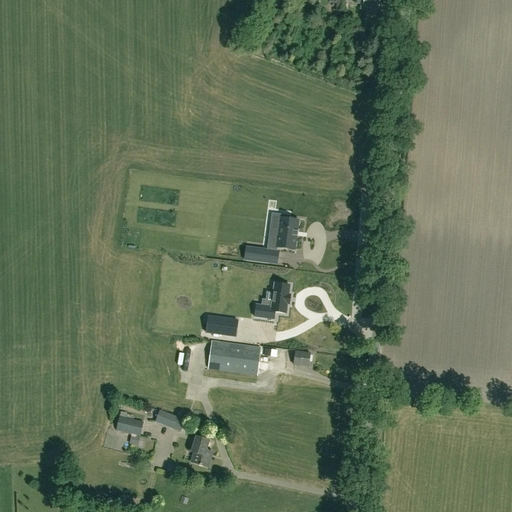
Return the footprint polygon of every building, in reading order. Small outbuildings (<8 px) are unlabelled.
[(347,12),(349,0),(333,0),(333,3),(333,10),(347,12)] [(358,0),(358,3),(362,4),(361,9),(368,10),(367,14),(376,16),(378,6),(380,6),(380,0),(358,0)] [(275,217),(273,229),(279,229),(277,248),(294,250),(296,237),(297,231),(298,221),(289,219),(275,217)] [(246,248),(244,259),(268,263),(270,251),(267,250),(246,248)] [(256,305),(255,317),(274,320),(275,312),(286,313),(287,304),(289,305),(290,295),(288,295),(289,286),(275,284),(273,293),(271,307),(261,306),(256,305)] [(145,292),(141,316),(148,317),(150,301),(166,303),(167,302),(196,307),(197,301),(145,292)] [(208,317),(206,333),(236,337),(238,321),(208,317)] [(290,340),(315,340),(316,330),(290,330),(290,340)] [(212,341),(209,369),(257,376),(261,348),(212,341)] [(296,352),(295,366),(310,368),(312,354),(305,353),(299,352),(296,352)] [(185,421),(161,410),(156,423),(180,432),(185,421)] [(144,422),(120,417),(116,431),(139,437),(144,422)] [(191,442),(191,445),(189,451),(194,453),(191,463),(208,468),(214,452),(206,450),(209,440),(197,437),(195,444),(191,442)]
